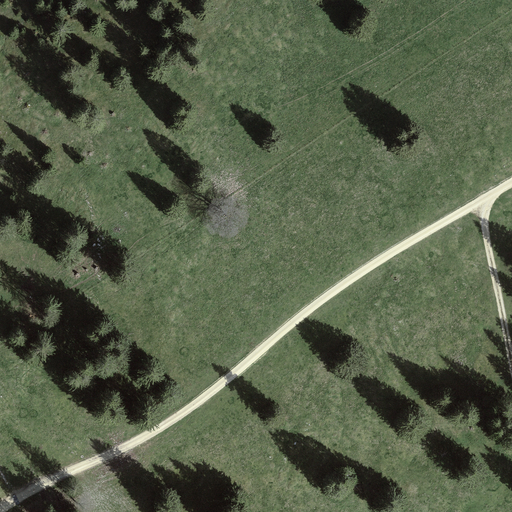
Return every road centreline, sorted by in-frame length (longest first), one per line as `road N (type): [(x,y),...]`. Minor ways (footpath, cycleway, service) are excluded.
road 1 (track): [(0,508),(144,436),(319,301),(511,181)]
road 2 (track): [(487,196),(484,229),(511,355)]
